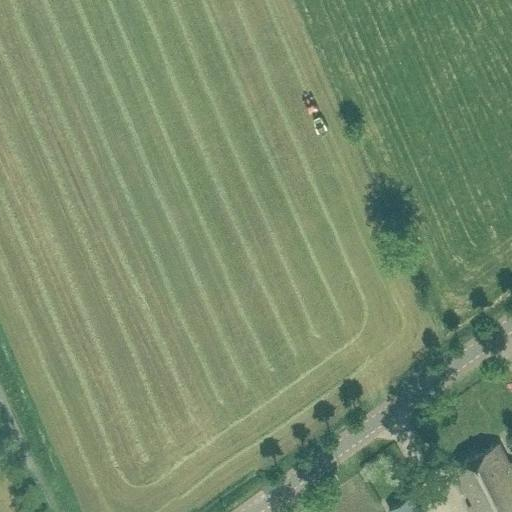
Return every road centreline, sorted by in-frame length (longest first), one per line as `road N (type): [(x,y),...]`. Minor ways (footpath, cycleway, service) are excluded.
road 1 (tertiary): [(247,511),(511,321)]
road 2 (unclassified): [(48,511),(0,399)]
